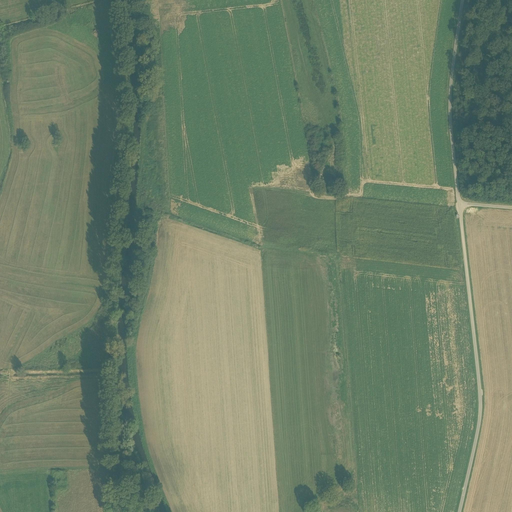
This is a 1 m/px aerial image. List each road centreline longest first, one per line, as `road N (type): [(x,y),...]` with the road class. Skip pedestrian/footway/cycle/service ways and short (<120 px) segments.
road 1 (unclassified): [(458,203),(480,407),(459,511)]
road 2 (unclassified): [(462,0),(449,99),(458,203)]
